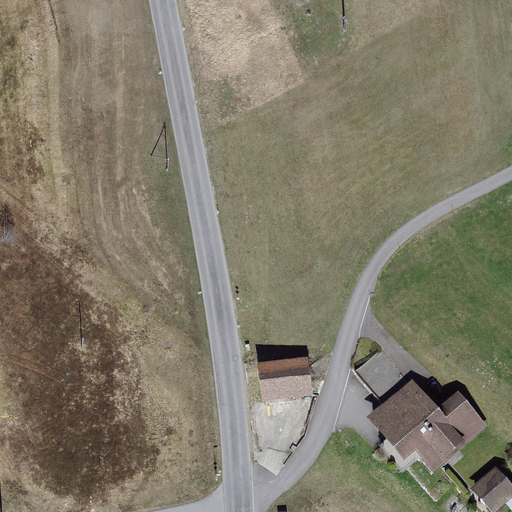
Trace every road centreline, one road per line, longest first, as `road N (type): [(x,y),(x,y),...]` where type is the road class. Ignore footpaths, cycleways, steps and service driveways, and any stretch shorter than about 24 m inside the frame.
road 1 (tertiary): [(174,0),(239,497)]
road 2 (residential): [(511,170),(439,205),(399,236),(363,285),(318,431),(280,475),(239,497)]
